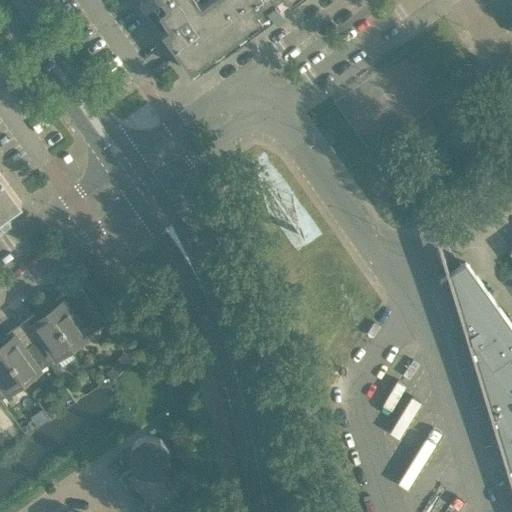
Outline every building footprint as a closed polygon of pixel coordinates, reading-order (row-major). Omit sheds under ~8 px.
[(200,3),(198,0),(140,0),(140,1),(143,6),(147,6),(155,0),(162,0),(166,6),(158,11),(168,26),(200,3)] [(236,32),(241,28),(222,0),(204,0),(200,3),(168,26),(161,31),(189,70),(213,53),(211,50),(219,44),(221,47),(238,35),(236,32)] [(222,0),(241,28),(244,31),(262,18),(256,10),(265,4),(274,17),(278,18),(282,15),(283,11),(274,0),(222,0)] [(511,2),(510,0),(488,0),(511,33),(511,2)] [(0,216),(21,202),(0,172),(0,216)] [(511,324),(478,276),(468,263),(465,259),(448,271),(439,277),(442,281),(443,283),(454,298),(511,487),(511,248),(509,250),(511,254),(511,324)] [(81,287),(72,293),(69,288),(55,298),(60,305),(49,313),(72,345),(97,328),(105,322),(81,287)] [(72,345),(49,313),(38,321),(33,313),(20,323),(48,363),(72,345)] [(48,363),(20,323),(6,333),(11,340),(0,348),(23,380),(48,363)] [(0,397),(23,380),(0,348),(0,347),(0,397)] [(123,369),(131,362),(125,356),(117,363),(123,369)] [(23,432),(12,413),(0,420),(0,444),(0,445),(23,432)] [(27,423),(21,428),(26,434),(32,430),(27,423)] [(161,511),(181,498),(160,469),(166,465),(169,450),(160,437),(144,434),(132,444),(129,459),(133,465),(118,475),(144,511),(161,511)] [(191,511),(181,498),(161,511),(191,511)]
